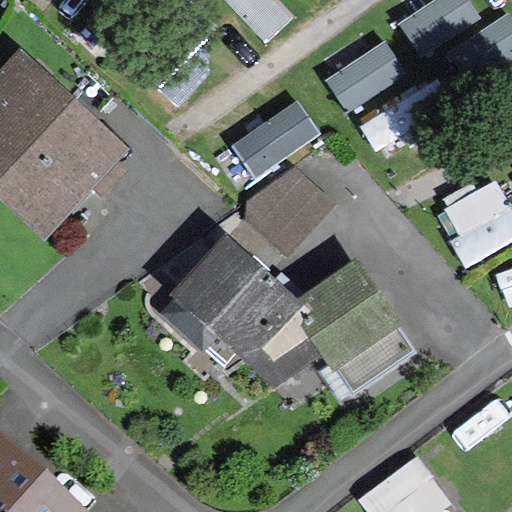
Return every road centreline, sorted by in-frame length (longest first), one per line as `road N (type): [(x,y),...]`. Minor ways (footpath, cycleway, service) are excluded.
road 1 (unknown): [(323,167),(505,355)]
road 2 (track): [(174,137),(363,0)]
